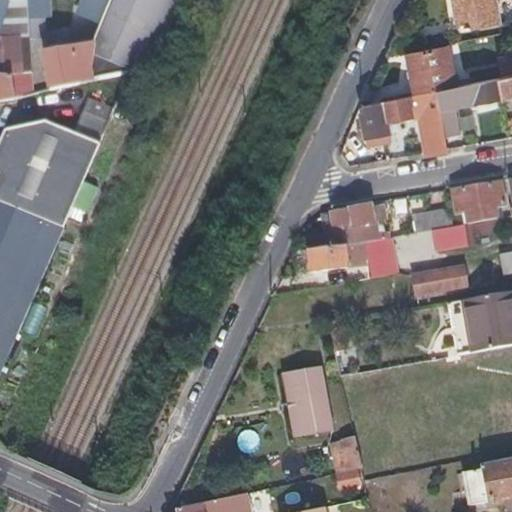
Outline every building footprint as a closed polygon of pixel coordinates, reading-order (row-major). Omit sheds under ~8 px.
[(34,40),(34,38),(1,38),(1,42),(0,42),(0,3),(1,0),(0,0),(0,80),(17,85),(36,78),(34,40)] [(95,39),(91,80),(134,72),(151,34),(165,0),(84,0),(81,9),(104,20),(95,39)] [(451,0),(455,20),(469,18),(471,29),(500,24),(495,0),(451,0)] [(32,19),(34,38),(34,40),(50,39),(48,17),(32,19)] [(151,34),(134,72),(148,76),(165,41),(159,37),(151,34)] [(91,80),(95,39),(43,52),(44,59),(48,59),(49,88),(91,80)] [(413,96),(437,91),(455,88),(447,48),(405,55),(413,96)] [(511,76),(499,79),(502,97),(511,94),(511,76)] [(37,95),(36,78),(17,85),(0,80),(0,106),(18,105),(37,95)] [(455,107),(502,97),(499,79),(455,88),(437,91),(443,124),(458,121),(456,116),(455,107)] [(443,124),(437,91),(413,96),(364,106),(363,106),(364,113),(360,114),(365,139),(387,135),(386,127),(397,125),(396,120),(422,115),(430,156),(449,152),(443,124)] [(0,379),(103,144),(48,120),(8,131),(0,150),(0,174),(0,379)] [(461,221),(461,225),(475,222),(503,218),(503,213),(498,214),(496,208),(506,206),(503,191),(494,192),(493,186),(459,192),(460,199),(454,200),(457,215),(464,213),(465,220),(461,221)] [(311,251),(347,244),(344,226),(352,225),(352,229),(375,224),(371,203),(349,207),(350,209),(332,212),(333,215),(327,216),(330,235),(309,240),(311,251)] [(418,232),(433,230),(453,226),(450,208),(414,215),(418,232)] [(511,238),(507,217),(503,218),(475,222),(479,243),(511,238)] [(453,226),(433,230),(436,251),(479,243),(475,222),(461,225),(453,226)] [(373,279),(386,276),(399,274),(392,237),(366,241),(373,279)] [(362,242),(347,244),(311,251),(309,251),(307,251),(310,266),(311,272),(366,262),(362,242)] [(511,253),(499,256),(501,266),(503,276),(511,274),(511,253)] [(415,278),(417,288),(419,297),(466,288),(463,268),(442,272),(415,278)] [(511,348),(511,298),(464,307),(473,355),(511,348)] [(302,437),(317,434),(331,431),(321,369),(291,374),(302,437)] [(292,438),(302,437),(291,374),(281,376),(292,438)] [(240,451),(260,447),(256,428),(236,432),(240,451)] [(363,470),(359,455),(356,440),(332,446),(339,475),(363,470)] [(511,460),(481,466),(482,469),(464,472),(471,505),(505,498),(507,508),(511,507),(511,460)] [(270,502),(268,491),(248,495),(250,507),(270,502)] [(251,511),(250,507),(248,495),(179,511),(178,511),(251,511)]
